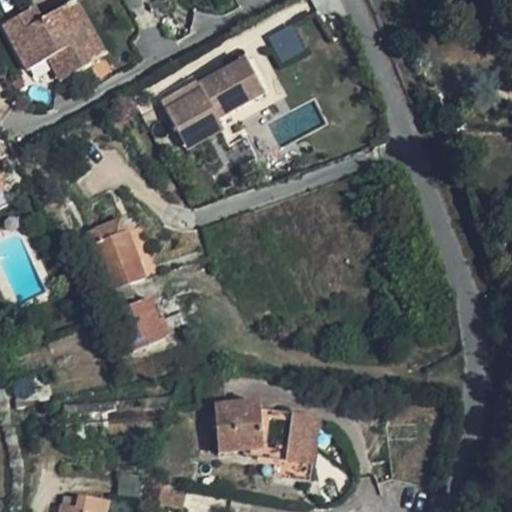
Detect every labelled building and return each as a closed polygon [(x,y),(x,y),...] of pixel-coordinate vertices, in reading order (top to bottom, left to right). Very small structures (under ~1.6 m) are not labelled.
[(75,4),(64,10),(75,29),(81,26),(86,23),(75,4)] [(33,11),(3,28),(28,73),(58,56),(71,77),(90,67),(81,52),(92,46),(81,26),(75,29),(64,10),(40,23),(33,11)] [(81,26),(92,46),(97,43),(86,23),(81,26)] [(281,61),(304,49),(290,24),(267,37),(281,61)] [(81,52),(90,67),(105,58),(97,43),(92,46),(81,52)] [(217,121),(263,96),(245,63),(198,89),(201,94),(166,112),(181,139),(216,119),(217,121)] [(216,119),(181,139),(187,151),(223,132),(216,119)] [(121,222),(97,231),(102,243),(125,234),(121,222)] [(63,248),(74,243),(65,225),(54,230),(63,248)] [(88,234),(110,292),(145,281),(128,233),(125,234),(102,243),(97,231),(88,234)] [(110,292),(108,293),(113,309),(135,300),(130,286),(110,292)] [(158,322),(150,300),(117,313),(133,354),(165,342),(158,322)] [(169,337),(163,320),(158,322),(164,339),(169,337)] [(259,404),(214,408),(218,456),(242,454),(242,456),(256,461),(263,478),(309,484),(319,421),(260,413),(259,404)] [(161,511),(163,505),(181,510),(186,492),(155,484),(147,511),(161,511)] [(106,511),(108,503),(79,497),(78,501),(77,509),(61,506),(60,511),(106,511)] [(63,498),(61,506),(77,509),(78,501),(63,498)]
